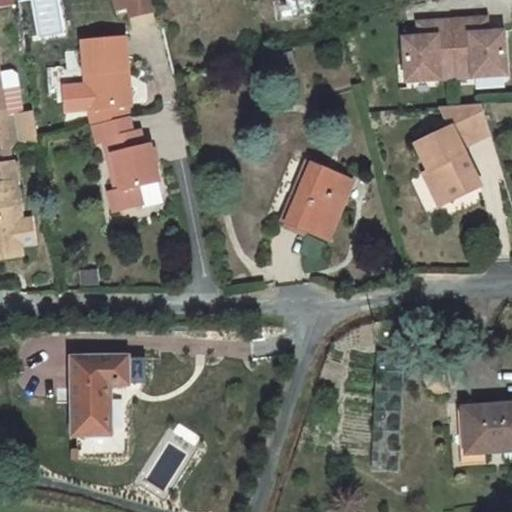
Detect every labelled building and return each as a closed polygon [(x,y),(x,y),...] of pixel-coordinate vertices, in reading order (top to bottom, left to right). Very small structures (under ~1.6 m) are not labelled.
[(111,0),(115,18),(155,10),(152,0),(111,0)] [(313,0),(286,0),(274,2),(277,22),(316,16),(313,0)] [(506,75),(504,32),(488,34),(480,34),(479,19),(453,22),(456,79),(506,75)] [(488,34),(487,19),(479,19),(480,34),(488,34)] [(456,79),(453,22),(426,23),(427,38),(419,38),(404,39),(407,83),(456,79)] [(427,38),(426,23),(418,24),(419,38),(427,38)] [(82,42),(88,110),(126,107),(123,72),(128,72),(125,39),(82,42)] [(291,54),(275,59),(280,74),(295,69),(291,54)] [(0,150),(10,149),(21,148),(15,115),(19,115),(22,111),(16,77),(12,74),(0,75),(0,150)] [(462,116),(475,142),(491,135),(481,105),(435,108),(444,118),(462,116)] [(128,118),(126,107),(88,110),(92,126),(128,118)] [(475,142),(462,116),(444,118),(452,128),(461,147),(475,142)] [(128,118),(92,126),(96,143),(104,141),(132,134),(128,118)] [(37,143),(34,126),(22,128),(24,145),(37,143)] [(444,206),(480,188),(461,147),(452,128),(415,145),(428,172),(444,206)] [(139,132),(132,134),(104,141),(107,157),(112,155),(120,190),(115,191),(108,193),(113,212),(142,206),(138,188),(158,183),(150,146),(144,147),(139,132)] [(0,164),(11,163),(10,149),(0,150),(0,164)] [(112,155),(107,157),(115,191),(120,190),(112,155)] [(29,219),(22,221),(13,162),(11,163),(0,164),(0,259),(22,256),(19,241),(32,238),(29,219)] [(306,162),(281,222),(328,241),(354,182),(306,162)] [(428,172),(423,175),(439,208),(444,206),(428,172)] [(142,384),(147,378),(146,358),(73,359),(74,436),(110,435),(109,385),(128,384),(142,384)] [(467,453),(485,452),(511,450),(511,406),(464,410),(467,453)] [(485,452),(467,453),(468,466),(486,465),(485,452)]
